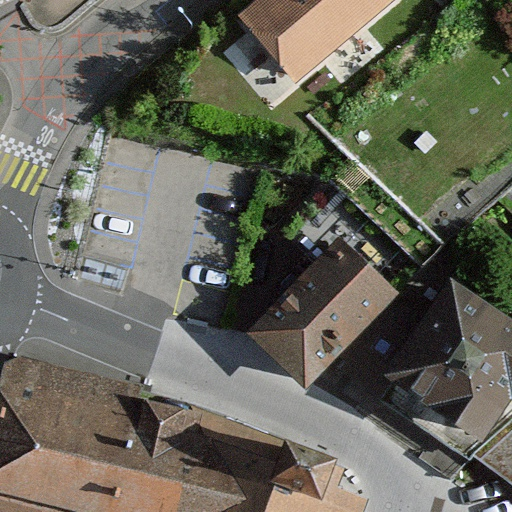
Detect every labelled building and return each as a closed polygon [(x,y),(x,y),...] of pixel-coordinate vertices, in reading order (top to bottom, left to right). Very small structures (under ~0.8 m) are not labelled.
[(256,0),(238,16),(298,81),(392,0),(256,0)] [(342,249),(256,339),(311,390),(396,300),(342,249)] [(478,469),(511,438),(511,332),(454,294),(429,325),(409,314),(347,383),(478,469)] [(161,511),(190,426),(29,369),(0,458),(0,502),(39,511),(161,511)] [(280,461),(190,426),(161,511),(343,511),(352,488),(336,483),(341,473),(285,446),(280,461)] [(511,438),(478,469),(511,493),(511,438)] [(39,511),(0,502),(0,511),(39,511)]
